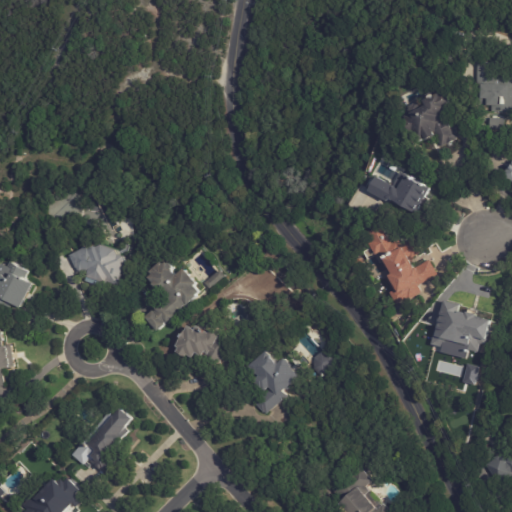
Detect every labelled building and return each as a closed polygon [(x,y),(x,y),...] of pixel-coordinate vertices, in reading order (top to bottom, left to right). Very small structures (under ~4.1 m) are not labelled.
[(511,111),(489,111),(489,106),(473,105),(475,62),(490,62),(490,84),(504,85),(504,74),(511,74),(511,111)] [(446,99),(445,103),(443,104),(445,108),(440,111),(446,113),(445,116),(457,139),(442,147),(435,133),(417,143),(403,116),(406,114),(405,113),(407,112),(406,111),(408,110),(407,108),(411,106),(417,115),(425,111),(420,101),(435,93),(437,97),(439,96),(444,96),(446,99)] [(491,132),(502,130),(500,118),(489,120),(491,132)] [(511,183),(502,177),(511,161),(511,183)] [(420,207),(417,212),(393,200),(394,199),(386,195),(385,198),(368,189),(376,174),(393,183),(393,185),(398,187),(401,182),(402,182),(406,174),(412,176),(411,178),(419,182),(420,181),(424,183),(423,184),(430,187),(420,207)] [(415,255),(407,260),(412,269),(428,261),(436,276),(416,286),(420,293),(410,299),(409,297),(393,305),(387,293),(391,291),(383,276),(386,274),(380,263),(378,264),(374,256),(371,258),(364,244),(369,241),(364,232),(377,225),(390,251),(413,239),(420,253),(415,255)] [(131,255),(133,256),(135,260),(120,290),(86,280),(88,276),(85,272),(83,272),(75,255),(98,245),(99,250),(101,247),(105,245),(111,244),(127,249),(129,255),(131,255)] [(39,283),(24,308),(5,296),(2,302),(0,300),(0,282),(10,266),(11,267),(14,261),(31,271),(28,277),(39,283)] [(193,269),(205,284),(202,286),(207,292),(204,294),(205,296),(191,307),(190,306),(180,314),(181,316),(173,323),(172,321),(169,323),(170,325),(162,332),(157,326),(152,331),(147,324),(152,319),(151,317),(174,299),(169,293),(168,293),(161,284),(162,283),(158,278),(161,275),(158,272),(171,262),(174,265),(177,262),(178,264),(180,263),(183,267),(180,269),(185,275),(193,269)] [(212,284),(211,283),(227,270),(231,276),(216,289),(212,284)] [(205,283),(210,288),(227,277),(222,271),(205,283)] [(463,315),(471,322),(473,322),(473,321),(485,324),(483,340),(481,340),(479,350),(465,347),(468,334),(464,331),(463,333),(459,330),(450,331),(447,335),(453,339),(448,344),(445,341),(432,358),(419,348),(430,333),(429,333),(441,317),(433,311),(440,303),(445,307),(456,302),(459,308),(462,308),(462,315),(463,315)] [(222,337),(219,341),(229,348),(220,362),(206,353),(204,356),(198,352),(194,358),(189,354),(187,358),(178,352),(181,348),(178,346),(192,326),(197,329),(200,325),(206,330),(207,328),(212,331),(211,332),(211,333),(213,331),(216,330),(221,333),(222,337)] [(16,353),(18,367),(15,368),(6,370),(9,386),(0,387),(0,329),(2,329),(3,332),(6,332),(7,341),(5,342),(6,348),(15,346),(16,353)] [(297,362),(309,377),(288,393),(291,396),(266,416),(258,405),(278,389),(277,388),(270,392),(262,382),(268,378),(259,367),(278,352),(283,359),(284,357),(288,362),(294,358),(297,362)] [(332,353),(336,354),(341,363),(338,373),(326,376),(316,369),(317,358),(324,352),(332,353)] [(104,474),(91,462),(100,453),(92,445),(118,417),(131,429),(124,436),(127,439),(109,458),(115,464),(104,474)] [(511,479),(510,476),(496,485),(484,465),(501,455),(504,460),(511,455),(511,479)] [(385,509),(386,509),(382,511),(355,511),(349,505),(365,491),(355,479),(367,468),(378,481),(372,487),(376,492),(373,494),(385,509)] [(81,492),(77,496),(80,499),(78,501),(80,503),(73,509),(74,511),(73,511),(28,511),(23,506),(33,497),(37,501),(58,481),(60,483),(62,480),(65,484),(69,480),(81,492)]
